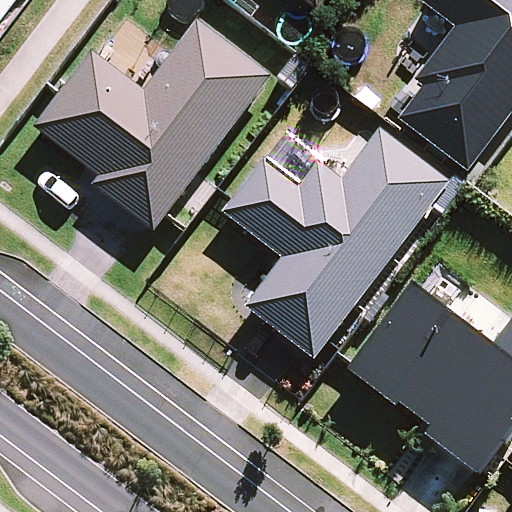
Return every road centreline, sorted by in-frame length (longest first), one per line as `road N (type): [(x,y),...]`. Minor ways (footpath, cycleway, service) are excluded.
road 1 (tertiary): [(0,305),(268,511)]
road 2 (tertiary): [(114,511),(0,425)]
